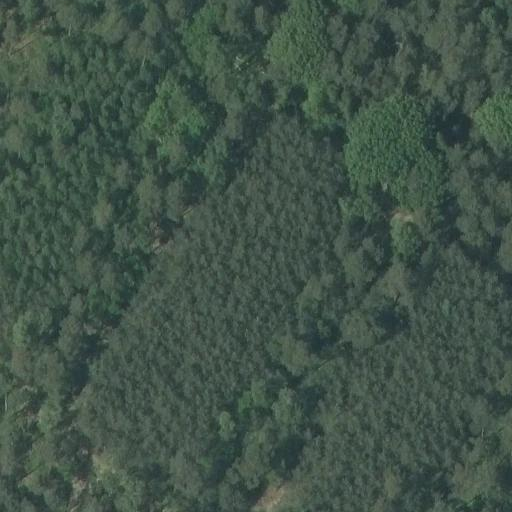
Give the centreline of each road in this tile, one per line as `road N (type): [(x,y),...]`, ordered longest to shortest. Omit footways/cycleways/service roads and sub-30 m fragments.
road 1 (track): [(511,314),(122,0)]
road 2 (track): [(241,96),(217,209),(58,462)]
road 3 (track): [(0,413),(113,511)]
